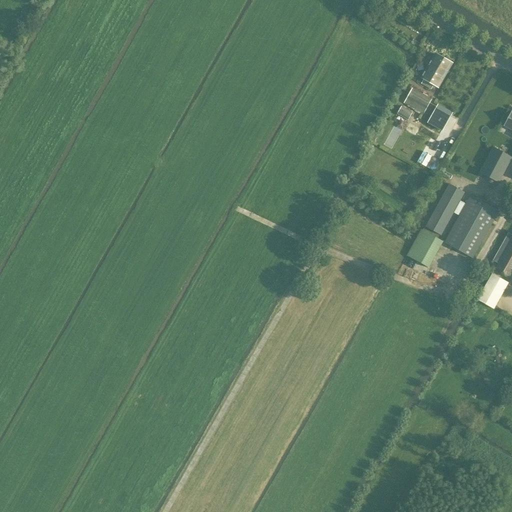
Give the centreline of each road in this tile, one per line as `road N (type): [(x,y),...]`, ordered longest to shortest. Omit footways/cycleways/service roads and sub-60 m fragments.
road 1 (track): [(166,511),(313,246),(456,297),(511,205)]
road 2 (tertiary): [(511,69),(396,0)]
